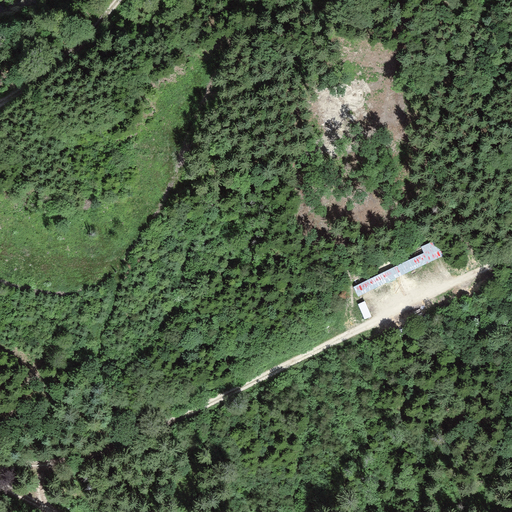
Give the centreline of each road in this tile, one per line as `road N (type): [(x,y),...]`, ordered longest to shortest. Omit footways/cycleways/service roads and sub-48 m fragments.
road 1 (track): [(511,258),(104,451),(0,463)]
road 2 (track): [(0,99),(73,51),(119,0)]
